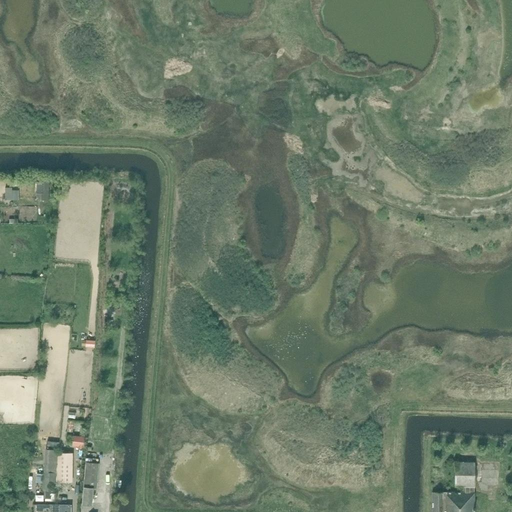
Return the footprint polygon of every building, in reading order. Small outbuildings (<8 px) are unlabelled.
[(49,199),(49,180),(42,180),(42,193),(36,193),(36,199),(49,199)] [(73,437),(72,444),(78,445),(78,449),(83,449),(84,438),(73,437)] [(57,452),(57,450),(48,449),(46,472),(43,472),(42,490),(55,490),(55,482),(57,458),(57,452)] [(71,459),(58,458),(57,458),(55,482),(71,483),(71,459)] [(475,487),(475,462),(455,462),(455,486),(463,487),(463,493),(432,492),(432,511),(474,511),(475,493),(474,493),(474,487),(475,487)] [(96,488),(98,464),(86,463),(82,504),(91,505),(93,488),(96,488)]
